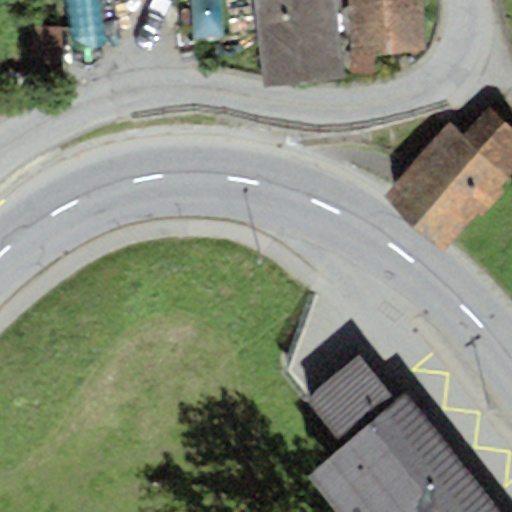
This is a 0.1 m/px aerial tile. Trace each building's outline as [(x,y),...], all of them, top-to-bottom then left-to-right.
[(70,0),(73,29),(98,27),(95,0),(70,0)] [(336,0),(253,0),(263,86),(345,77),(336,0)] [(420,0),(349,0),(353,58),(424,54),(420,0)] [(511,128),(490,108),(462,137),(506,180),(511,173),(511,128)] [(384,194),(444,252),(510,183),(506,180),(462,137),(450,126),(384,194)] [(346,447),(397,405),(358,358),(307,400),(346,447)] [(346,447),(308,478),(335,511),(497,511),(404,400),(397,405),(346,447)]
